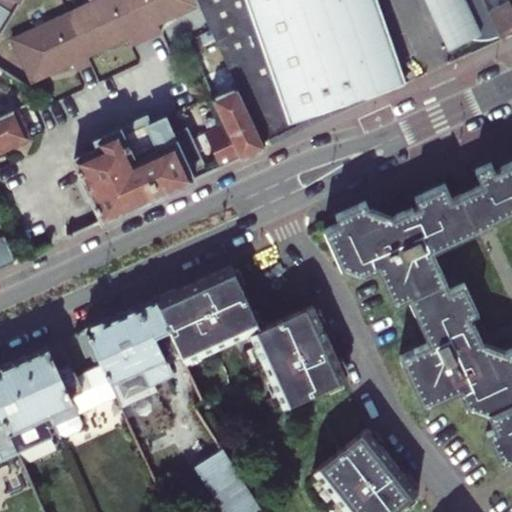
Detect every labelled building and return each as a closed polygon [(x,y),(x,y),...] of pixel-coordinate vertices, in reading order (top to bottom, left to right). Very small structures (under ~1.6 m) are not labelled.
[(0,0),(0,33),(15,10),(0,0)] [(201,2),(200,0),(93,0),(13,36),(33,79),(74,60),(77,67),(93,60),(89,52),(129,34),(133,41),(163,28),(159,20),(201,2)] [(200,0),(201,2),(238,83),(263,138),(269,135),(300,122),(298,117),(405,78),(377,0),(200,0)] [(429,0),(450,46),(471,37),(475,39),(478,40),(482,40),(486,40),(490,40),(494,39),(501,35),(489,11),(484,0),(429,0)] [(511,12),(508,3),(489,11),(501,35),(502,39),(511,34),(511,12)] [(272,142),(406,82),(405,78),(298,117),(300,122),(269,135),(272,142)] [(21,95),(30,101),(51,92),(32,80),(21,95)] [(228,125),(242,156),(266,144),(263,138),(238,83),(214,94),(228,125)] [(19,106),(0,113),(0,149),(32,135),(19,106)] [(76,156),(105,219),(210,171),(189,126),(176,132),(168,115),(153,122),(149,113),(100,136),(103,144),(76,156)] [(223,165),(242,156),(228,125),(209,133),(223,165)] [(511,160),(497,168),(498,171),(494,173),(489,163),(472,171),(479,185),(450,199),(443,184),(414,198),(418,207),(413,209),(412,206),(374,224),(363,202),(334,215),(337,223),(323,230),(340,268),(355,261),(362,276),(376,270),(393,306),(407,300),(427,342),(398,356),(422,408),(458,391),(465,406),(479,399),(492,428),(485,432),(499,461),(511,455),(511,348),(489,358),(472,321),(470,322),(468,317),(477,313),(463,282),(448,288),(432,253),(491,226),(489,223),(511,212),(511,160)] [(4,230),(0,231),(0,259),(3,265),(17,259),(4,230)] [(252,332),(261,328),(253,312),(240,284),(234,270),(232,266),(199,282),(228,343),(252,332)] [(234,270),(240,284),(246,282),(239,268),(234,270)] [(199,282),(158,301),(185,356),(188,362),(191,360),(205,354),(228,343),(199,282)] [(185,356),(158,301),(156,297),(88,327),(104,363),(119,394),(124,405),(158,388),(155,381),(176,371),(172,361),(185,356)] [(258,345),(264,360),(273,378),(279,392),(286,407),(347,378),(346,375),(339,360),(321,322),(315,309),(313,304),(265,326),(261,328),(252,332),(258,345)] [(320,308),(315,309),(321,322),(325,320),(320,308)] [(253,312),(261,328),(265,326),(258,309),(253,312)] [(63,339),(26,356),(60,432),(62,436),(82,428),(84,420),(80,411),(119,394),(104,363),(78,374),(63,339)] [(260,362),(264,360),(258,345),(253,347),(260,362)] [(205,354),(191,360),(194,365),(207,359),(205,354)] [(0,368),(0,404),(21,450),(60,432),(26,356),(0,368)] [(343,358),(339,360),(346,375),(350,373),(343,358)] [(279,392),(273,378),(268,380),(275,395),(279,392)] [(0,458),(21,450),(0,404),(0,458)] [(379,438),(368,425),(366,422),(313,466),(323,477),(332,489),(345,504),(351,511),(387,511),(419,486),(416,482),(406,470),(379,438)] [(368,425),(379,438),(383,435),(373,422),(368,425)] [(255,511),(263,507),(227,450),(203,465),(232,511),(255,511)] [(410,467),(406,470),(416,482),(420,479),(410,467)] [(332,489),(323,477),(318,480),(328,492),(332,489)]
